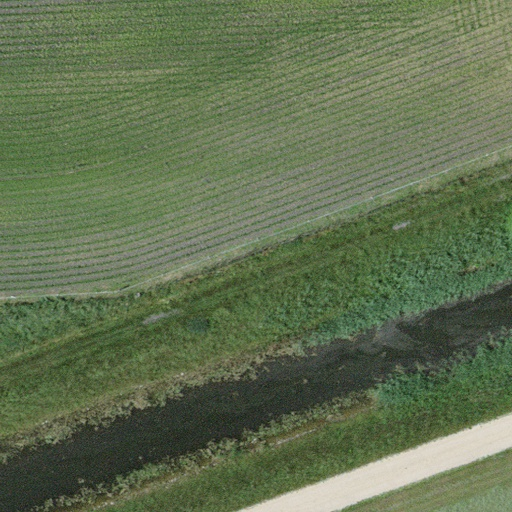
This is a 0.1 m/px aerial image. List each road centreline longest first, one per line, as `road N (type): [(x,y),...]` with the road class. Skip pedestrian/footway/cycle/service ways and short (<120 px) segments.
road 1 (track): [(511,185),(0,372)]
road 2 (track): [(511,430),(286,511)]
